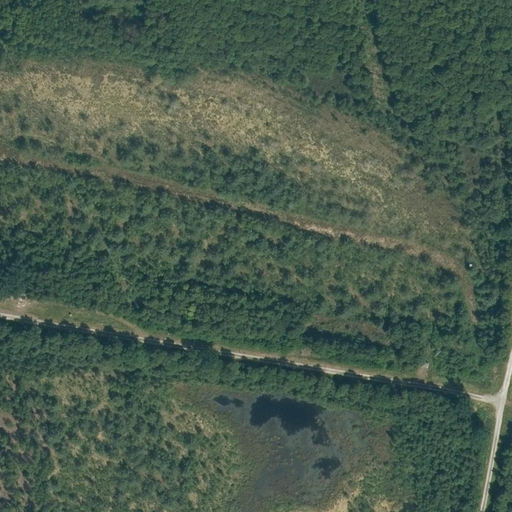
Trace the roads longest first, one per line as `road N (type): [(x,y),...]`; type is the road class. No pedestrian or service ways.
road 1 (track): [(511,401),(0,312)]
road 2 (track): [(484,511),(511,370)]
road 3 (track): [(147,338),(101,310),(28,298)]
